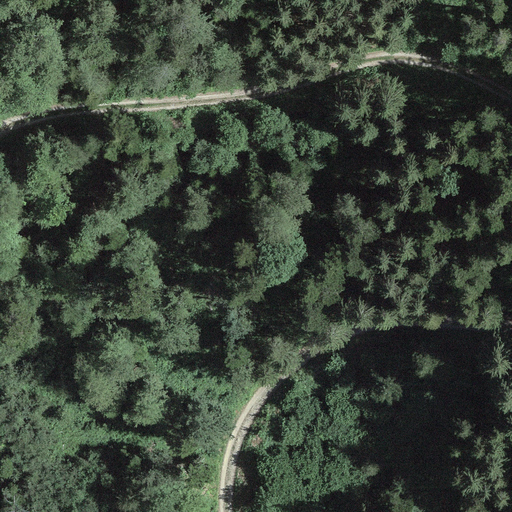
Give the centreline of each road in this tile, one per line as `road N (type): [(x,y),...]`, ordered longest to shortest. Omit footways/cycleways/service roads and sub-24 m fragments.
road 1 (track): [(511,97),(433,63),(384,59),(274,91),(91,106),(0,131)]
road 2 (track): [(232,511),(243,436),(292,369),(369,328),(511,324)]
